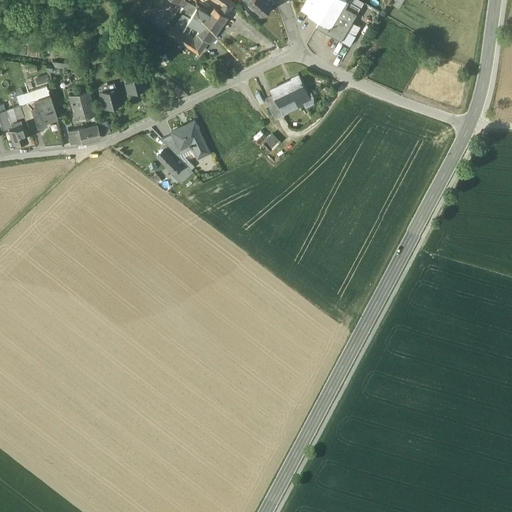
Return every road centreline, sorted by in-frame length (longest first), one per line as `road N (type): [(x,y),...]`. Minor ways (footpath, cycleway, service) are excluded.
road 1 (secondary): [(266,511),(470,127)]
road 2 (residential): [(0,160),(96,150),(294,53)]
road 3 (residential): [(294,53),(470,127)]
road 4 (secondary): [(470,127),(494,0)]
road 5 (track): [(0,240),(83,151)]
